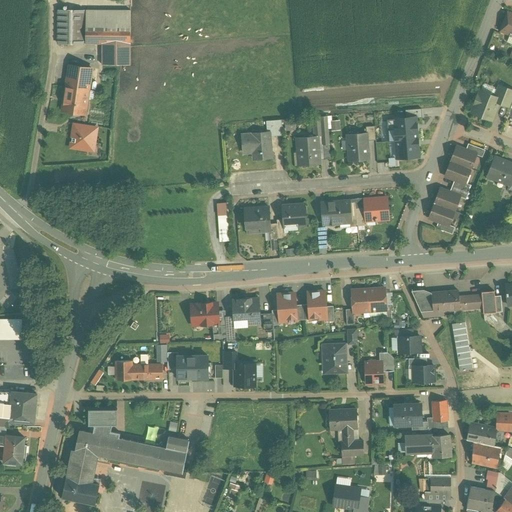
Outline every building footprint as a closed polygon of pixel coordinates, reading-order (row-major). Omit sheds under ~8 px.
[(128,11),(55,11),(55,46),(101,46),(100,67),(128,67),(128,11)] [(511,13),(505,11),(496,31),(511,37),(511,13)] [(91,70),(67,66),(59,113),(84,117),(91,70)] [(476,91),(466,114),(491,124),(498,107),(509,111),(511,102),(511,88),(500,84),(494,98),(476,91)] [(422,110),(403,111),(405,130),(424,129),(422,110)] [(311,136),(291,138),(292,168),(316,167),(314,146),(331,145),(329,116),(310,118),(311,136)] [(97,128),(74,125),(71,148),(94,151),(97,128)] [(418,131),(391,133),(393,162),(419,160),(418,131)] [(268,132),(236,134),(238,157),(247,157),(247,163),(272,162),(268,132)] [(369,133),(343,135),(345,165),(371,164),(369,133)] [(469,144),(466,150),(476,154),(482,157),(485,150),(469,144)] [(466,150),(457,147),(451,161),(470,169),(476,154),(466,150)] [(511,180),(511,163),(495,157),(487,177),(510,186),(511,180)] [(451,161),(445,176),(455,179),(465,183),(470,169),(451,161)] [(465,183),(455,179),(452,186),(469,192),(471,185),(465,183)] [(452,186),(450,192),(460,196),(460,197),(466,199),(469,192),(452,186)] [(450,192),(441,189),(435,203),(454,211),(460,197),(460,196),(450,192)] [(386,198),(359,200),(362,224),(389,221),(386,198)] [(350,200),(315,203),(317,227),(353,224),(350,200)] [(217,242),(227,242),(226,203),(215,203),(217,242)] [(305,203),(276,205),(278,230),(306,228),(305,203)] [(435,203),(429,218),(439,222),(449,225),(454,211),(435,203)] [(268,205),(239,207),(242,234),(270,231),(268,205)] [(455,227),(449,225),(439,222),(436,228),(452,235),(455,227)] [(387,313),(384,285),(364,287),(367,315),(387,313)] [(367,315),(364,287),(344,289),(347,317),(367,315)] [(458,289),(427,291),(428,311),(459,309),(458,291),(458,289)] [(494,313),(492,289),(458,291),(459,309),(480,308),(480,314),(494,313)] [(328,290),(302,291),(304,321),(329,320),(328,290)] [(428,311),(427,291),(421,291),(411,292),(421,312),(428,311)] [(274,293),(271,293),(273,327),(296,325),(294,292),(274,293)] [(258,297),(226,298),(227,325),(260,323),(258,297)] [(188,324),(216,323),(215,303),(188,303),(188,324)] [(23,319),(0,318),(0,343),(23,343),(23,319)] [(224,328),(212,328),(212,341),(224,341),(224,328)] [(418,330),(392,332),(393,355),(419,353),(418,330)] [(354,331),(346,331),(347,345),(354,345),(354,331)] [(481,353),(481,354),(490,352),(487,337),(470,341),(473,355),(481,353)] [(165,344),(155,345),(155,362),(165,362),(165,352),(165,344)] [(344,345),(320,346),(321,375),(345,374),(344,345)] [(453,349),(456,359),(468,356),(466,347),(459,348),(459,347),(453,349)] [(237,350),(220,350),(220,371),(232,371),(232,385),(256,385),(256,361),(238,361),(237,350)] [(175,358),(175,352),(165,352),(165,362),(165,371),(176,370),(175,358)] [(486,373),(481,354),(481,353),(473,355),(468,356),(456,359),(461,382),(472,380),(471,376),(486,373)] [(139,364),(147,364),(147,354),(138,355),(139,364)] [(203,357),(175,358),(176,370),(176,380),(203,379),(203,357)] [(382,360),(358,361),(360,387),(383,386),(382,360)] [(127,361),(113,361),(113,380),(159,379),(159,367),(127,367),(127,361)] [(431,363),(407,364),(408,385),(432,385),(431,363)] [(97,370),(89,383),(94,385),(101,373),(97,370)] [(0,425),(32,426),(35,392),(0,392),(0,425)] [(446,399),(429,400),(430,423),(448,422),(446,399)] [(418,405),(391,406),(392,427),(419,426),(418,405)] [(358,408),(325,409),(326,435),(337,434),(338,462),(363,461),(363,444),(353,444),(352,435),(358,434),(358,408)] [(116,435),(117,432),(107,431),(110,424),(114,423),(114,409),(86,409),(86,424),(91,424),(89,433),(184,453),(187,438),(165,435),(163,445),(116,435)] [(495,428),(468,423),(464,442),(492,446),(495,428)] [(89,433),(73,429),(59,498),(90,505),(94,483),(88,482),(94,458),(178,475),(184,453),(89,433)] [(429,432),(399,434),(400,458),(427,456),(427,458),(450,457),(448,435),(430,436),(429,432)] [(24,437),(2,436),(0,456),(0,464),(22,466),(24,437)] [(498,449),(471,445),(468,466),(495,471),(498,449)] [(511,448),(505,447),(501,468),(510,469),(511,458),(511,448)] [(373,482),(391,482),(391,465),(373,465),(373,482)] [(272,484),(275,472),(266,470),(263,482),(272,484)] [(485,470),(484,487),(494,488),(496,471),(485,470)] [(451,478),(425,478),(424,499),(429,499),(443,499),(450,499),(451,478)] [(226,497),(236,499),(239,486),(229,484),(226,497)] [(360,488),(336,485),(333,506),(357,509),(360,488)] [(491,511),(495,491),(471,487),(467,508),(486,511),(485,511),(491,511)] [(443,499),(429,499),(429,506),(440,507),(443,507),(443,499)] [(511,511),(511,503),(505,499),(495,511),(511,511)]
